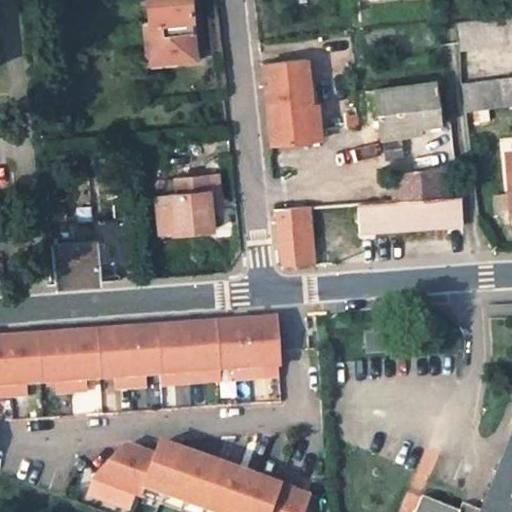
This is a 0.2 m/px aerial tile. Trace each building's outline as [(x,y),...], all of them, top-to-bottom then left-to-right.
[(146,0),(149,25),(144,25),(147,54),(176,51),(177,58),(195,57),(189,0),(146,0)] [(511,14),(454,22),(458,50),(511,42),(511,14)] [(177,65),(177,58),(176,51),(147,54),(149,68),(177,65)] [(273,145),(312,140),(308,108),(313,108),(308,60),(265,64),(273,145)] [(464,112),(511,105),(511,76),(461,84),(464,112)] [(376,91),(382,141),(417,136),(417,131),(439,128),(434,84),(376,91)] [(308,108),(312,140),(324,139),(321,107),(313,108),(308,108)] [(394,141),(377,147),(382,162),(399,156),(394,141)] [(389,176),(391,202),(449,199),(446,170),(389,176)] [(217,173),(206,174),(209,210),(221,208),(217,173)] [(211,228),(209,210),(206,174),(175,177),(177,192),(168,193),(172,233),(211,228)] [(159,234),(172,233),(168,193),(155,194),(159,234)] [(495,216),(510,216),(508,194),(492,195),(495,216)] [(449,199),(391,202),(358,204),(361,234),(462,227),(461,198),(459,198),(449,199)] [(282,267),(312,265),(303,208),(273,210),(282,267)] [(62,219),(61,209),(46,210),(47,220),(62,219)] [(95,242),(50,245),(54,285),(100,282),(95,242)] [(244,320),(249,378),(264,377),(263,367),(278,366),(275,318),(244,320)] [(244,320),(215,323),(218,370),(233,369),(233,380),(249,378),(244,320)] [(215,323),(185,325),(189,383),(204,382),(204,371),(218,370),(215,323)] [(185,325),(155,327),(158,375),(173,374),(173,384),(189,383),(185,325)] [(155,327),(125,329),(129,387),(144,386),(144,376),(158,375),(155,327)] [(125,329),(95,331),(98,379),(113,378),(113,388),(129,387),(125,329)] [(95,331),(65,333),(69,391),(85,390),(84,380),(98,379),(95,331)] [(65,333),(35,336),(38,383),(53,382),(54,393),(69,391),(65,333)] [(383,333),(365,334),(366,353),(384,352),(383,333)] [(35,336),(5,338),(9,396),(25,395),(24,384),(38,383),(35,336)] [(5,338),(0,338),(0,396),(9,396),(5,338)] [(511,511),(511,436),(480,511),(454,511),(456,508),(423,493),(414,511),(511,511)] [(152,454),(141,487),(162,493),(176,448),(155,441),(152,454)] [(139,495),(141,487),(152,454),(124,445),(90,480),(139,495)] [(176,448),(162,493),(181,499),(195,454),(176,448)] [(195,454),(181,499),(201,505),(215,460),(195,454)] [(215,460),(201,505),(221,511),(235,466),(215,460)] [(235,466),(221,511),(222,511),(241,511),(254,473),(235,466)] [(254,473),(241,511),(264,511),(275,479),(254,473)] [(275,479),(264,511),(309,511),(309,490),(275,479)] [(141,487),(139,495),(159,501),(162,493),(141,487)] [(162,493),(159,501),(178,507),(181,499),(162,493)] [(181,499),(178,507),(194,511),(199,511),(201,505),(181,499)] [(480,511),(458,502),(456,508),(454,511),(480,511)]
